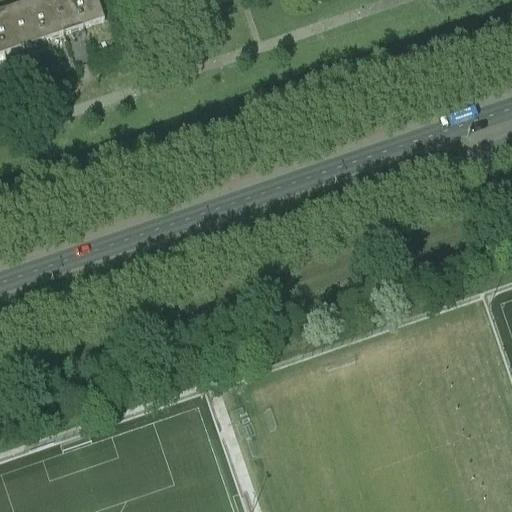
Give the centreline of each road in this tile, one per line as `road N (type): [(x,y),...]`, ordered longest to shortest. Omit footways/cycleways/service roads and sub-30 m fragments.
road 1 (tertiary): [(511,108),(0,283)]
road 2 (tertiary): [(0,328),(511,154)]
